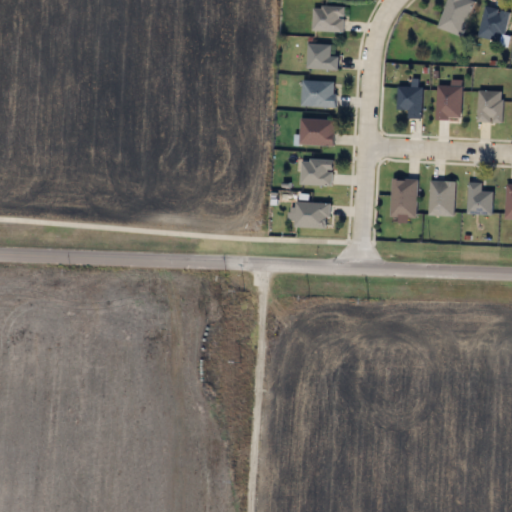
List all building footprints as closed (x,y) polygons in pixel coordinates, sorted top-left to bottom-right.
[(474,0),(462,36),(438,28),(447,0),(474,0)] [(345,6),(345,32),(312,32),(312,6),(345,6)] [(510,11),(502,43),(477,37),(485,6),(510,11)] [(338,69),(307,69),(307,44),(331,44),(330,57),(339,57),(338,69)] [(462,80),(461,120),(436,120),(437,85),(450,85),(450,80),(462,80)] [(302,107),(302,81),(336,81),(336,107),(302,107)] [(422,86),(422,119),(409,119),(409,109),(398,109),(398,86),(422,86)] [(502,90),(502,122),(478,122),(478,90),(502,90)] [(299,145),(299,119),(334,119),(334,145),(299,145)] [(333,160),(332,186),(301,185),(302,159),(333,160)] [(417,217),(391,217),(391,178),(417,179),(417,217)] [(455,216),(429,216),(429,180),(455,180),(455,216)] [(493,192),(492,214),(468,214),(468,182),(481,182),(481,192),(493,192)] [(329,202),(329,228),(296,228),(296,202),(329,202)]
